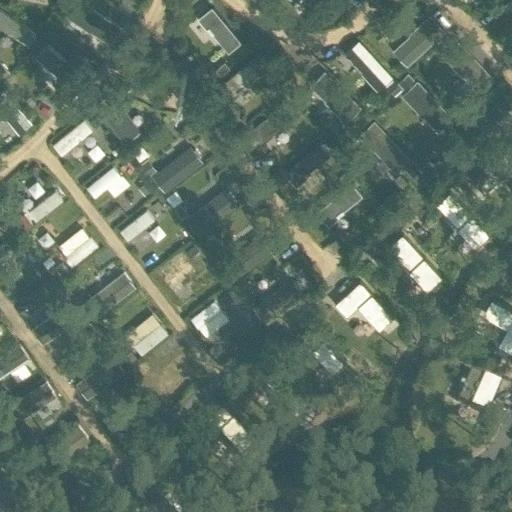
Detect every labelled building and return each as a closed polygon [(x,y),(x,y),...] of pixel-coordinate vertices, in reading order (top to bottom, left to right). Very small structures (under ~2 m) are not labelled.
[(76,0),(75,0),(65,16),(105,43),(116,26),(76,0)] [(511,2),(501,12),(511,24),(511,23),(511,2)] [(241,43),(210,5),(195,18),(226,55),(241,43)] [(0,9),(0,28),(29,49),(31,46),(38,36),(0,9)] [(407,63),(443,30),(430,15),(394,48),(407,63)] [(446,33),(436,41),(442,47),(451,39),(446,33)] [(357,41),(342,55),(377,92),(386,84),(392,78),(357,41)] [(459,43),(444,57),(478,94),(493,80),(459,43)] [(46,46),(35,58),(68,87),(79,76),(46,46)] [(244,85),(263,70),(252,57),(218,85),(229,99),(244,86),(244,85)] [(224,61),(215,69),(220,75),(229,67),(224,61)] [(408,72),(398,81),(402,86),(405,89),(415,79),(408,72)] [(357,108),(324,73),(309,87),(343,122),(357,108)] [(392,78),(386,84),(395,93),(402,86),(398,81),(393,77),(392,78)] [(449,118),(416,82),(402,96),(435,131),(449,118)] [(0,111),(21,135),(33,124),(4,92),(0,94),(0,111)] [(140,130),(109,92),(94,105),(125,142),(140,130)] [(277,128),(296,113),(286,100),(252,127),(262,141),(278,129),(277,128)] [(462,105),(455,112),(464,122),(471,115),(462,105)] [(96,116),(89,121),(95,127),(101,122),(96,116)] [(62,157),(92,131),(81,119),(52,145),(62,157)] [(374,122),(359,136),(394,173),(409,159),(374,122)] [(295,182),(329,154),(320,142),(286,170),(295,182)] [(508,173),(511,169),(511,143),(473,180),(485,193),(507,172),(508,173)] [(165,194),(201,165),(188,148),(152,177),(165,194)] [(147,159),(140,164),(148,175),(155,169),(147,159)] [(128,184),(121,175),(120,176),(112,167),(86,189),(93,197),(105,187),(113,196),(128,184)] [(146,181),(139,187),(145,194),(152,188),(146,181)] [(351,184),(317,213),(327,225),(362,196),(351,184)] [(199,236),(235,206),(221,190),(185,219),(199,236)] [(36,223),(64,201),(56,191),(28,213),(36,223)] [(486,234),(449,194),(436,206),(457,228),(456,229),(472,247),(486,234)] [(181,203),(174,208),(182,217),(188,212),(181,203)] [(171,242),(184,243),(184,230),(171,230),(171,242)] [(233,281),(269,252),(256,235),(220,265),(233,281)] [(438,276),(401,236),(388,248),(409,270),(408,271),(424,289),(438,276)] [(73,266),(99,247),(92,238),(66,257),(73,266)] [(15,242),(0,253),(0,273),(25,255),(15,242)] [(219,246),(210,253),(215,259),(225,252),(219,246)] [(273,252),(266,257),(278,272),(285,266),(273,252)] [(177,274),(192,281),(202,261),(187,254),(177,274)] [(50,255),(43,261),(49,268),(56,262),(50,255)] [(15,302),(42,283),(34,272),(7,291),(15,302)] [(98,315),(136,287),(125,274),(88,302),(98,315)] [(267,323),(303,294),(290,277),(254,306),(267,323)] [(393,317),(360,282),(335,306),(347,318),(359,307),(380,329),(393,317)] [(176,321),(191,310),(178,295),(164,306),(176,321)] [(220,297),(190,322),(200,335),(230,310),(220,297)] [(511,312),(492,301),(484,317),(507,329),(497,346),(504,350),(511,354),(511,312)] [(71,304),(35,329),(45,343),(81,318),(71,304)] [(160,323),(134,343),(143,355),(169,334),(160,323)] [(344,360),(310,325),(286,349),(298,362),(309,350),(331,373),(344,360)] [(0,378),(30,358),(20,344),(0,358),(0,378)] [(89,398),(125,373),(115,359),(79,384),(89,398)] [(305,408),(271,373),(247,397),(259,409),(270,398),(292,421),(305,408)] [(486,417),(498,388),(471,376),(469,375),(467,379),(456,405),(486,417)] [(22,421),(58,395),(48,382),(12,407),(22,421)] [(134,396),(103,422),(113,434),(144,408),(134,396)] [(253,448),(220,413),(195,437),(207,449),(218,438),(240,460),(253,448)] [(78,425),(44,451),(56,467),(90,441),(78,425)] [(35,472),(18,485),(39,511),(52,511),(60,506),(35,472)] [(172,511),(139,473),(124,486),(145,510),(143,511),(172,511)] [(333,485),(311,505),(317,511),(342,511),(351,504),(333,485)]
